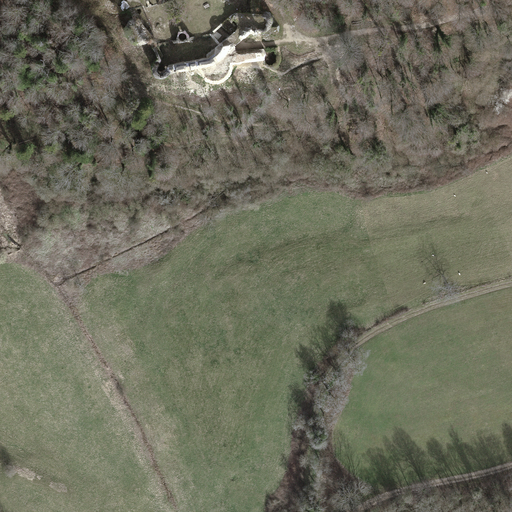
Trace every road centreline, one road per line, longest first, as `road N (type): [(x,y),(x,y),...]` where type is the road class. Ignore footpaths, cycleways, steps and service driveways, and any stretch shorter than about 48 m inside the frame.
road 1 (track): [(305,511),(316,413),(358,343),(396,320),(511,284)]
road 2 (track): [(511,464),(359,511)]
